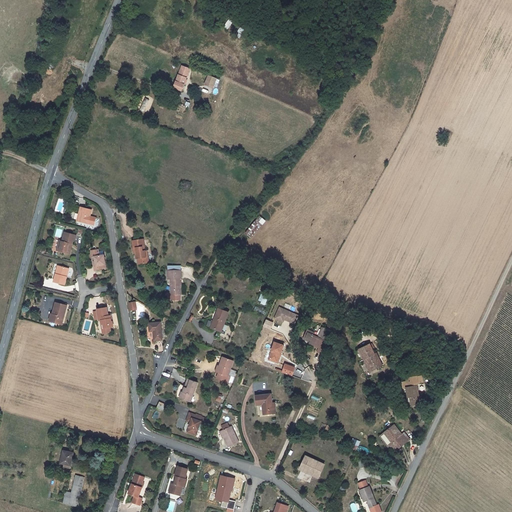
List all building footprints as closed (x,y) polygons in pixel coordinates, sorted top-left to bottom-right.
[(179,90),(187,68),(180,65),(176,75),(171,88),(179,90)] [(208,75),(204,85),(213,88),(217,78),(208,75)] [(138,109),(144,111),(149,100),(143,97),(138,109)] [(87,232),(92,234),(95,227),(89,225),(91,218),(80,215),(76,229),(87,232)] [(250,238),(266,221),(260,216),(245,233),(250,238)] [(75,243),(64,239),(62,248),(59,248),(56,257),(69,261),(73,247),(74,247),(75,243)] [(146,251),(144,239),(139,240),(133,240),(135,253),(136,253),(138,252),(139,258),(140,264),(150,263),(148,251),(146,251)] [(92,274),(93,278),(104,277),(102,263),(101,260),(100,259),(97,260),(96,258),(89,259),(90,265),(92,265),(93,270),(94,274),(92,274)] [(172,295),(172,300),(180,300),(180,295),(182,295),(182,271),(169,271),(168,279),(171,279),(171,295),(172,295)] [(61,293),(66,277),(56,273),(50,289),(61,293)] [(261,295),(258,301),(265,304),(268,297),(261,295)] [(67,305),(55,302),(52,314),(51,314),(49,321),(62,324),(67,305)] [(106,307),(96,309),(96,311),(98,319),(98,320),(99,320),(100,324),(103,324),(103,328),(106,327),(112,326),(110,315),(107,315),(107,314),(106,307)] [(280,310),(276,321),(284,324),(285,322),(296,326),(299,318),(280,310)] [(219,311),(212,330),(222,334),(230,315),(219,311)] [(149,322),(149,330),(152,330),(152,340),(160,340),(161,322),(149,322)] [(314,336),(310,334),(307,341),(311,343),(310,345),(319,349),(319,350),(316,356),(322,358),(331,335),(321,331),(317,341),(313,339),(314,336)] [(307,341),(310,334),(307,333),(303,343),(319,350),(319,349),(310,345),(311,343),(307,341)] [(270,363),(278,366),(281,360),(280,360),(280,358),(281,358),(285,349),(276,346),(272,355),(273,355),(270,363)] [(361,351),(367,366),(369,365),(373,374),(384,369),(380,360),(378,361),(372,347),(361,351)] [(233,363),(222,360),(219,369),(220,369),(218,375),(216,381),(227,385),(229,379),(227,378),(233,363)] [(292,376),(295,367),(284,364),(282,373),(292,376)] [(405,385),(406,390),(409,390),(410,400),(412,399),(414,409),(426,406),(424,397),(422,398),(419,386),(425,384),(424,378),(409,381),(409,384),(405,385)] [(192,398),(198,385),(191,382),(187,390),(185,389),(183,394),(181,394),(179,400),(187,403),(190,397),(192,398)] [(270,398),(261,399),(255,400),(256,408),(262,408),(263,418),(272,417),(272,416),(275,416),(273,406),(271,406),(270,398)] [(158,403),(155,410),(161,413),(164,406),(158,403)] [(190,424),(186,434),(195,437),(197,432),(202,434),(204,426),(205,426),(206,421),(189,415),(187,419),(191,420),(190,424)] [(223,440),(227,449),(238,444),(231,428),(229,429),(227,425),(221,428),(223,432),(220,433),(223,440)] [(394,426),(387,433),(395,442),(392,444),(390,446),(396,453),(410,442),(404,434),(402,436),(394,426)] [(395,442),(387,433),(385,434),(392,444),(395,442)] [(71,453),(61,451),(58,463),(62,464),(61,468),(68,470),(71,453)] [(308,458),(301,470),(309,474),(309,473),(315,475),(314,477),(319,479),(325,467),(308,458)] [(185,467),(175,464),(172,474),(174,474),(172,482),(169,491),(174,492),(174,490),(178,491),(180,484),(182,485),(184,477),(182,476),(185,467)] [(133,471),(126,491),(133,493),(130,500),(138,503),(140,496),(136,494),(140,485),(138,484),(139,480),(140,480),(142,474),(133,471)] [(235,478),(220,475),(214,500),(222,502),(220,506),(235,510),(236,502),(229,500),(235,478)] [(82,478),(73,476),(69,494),(63,492),(60,503),(75,507),(82,478)] [(371,511),(381,511),(380,509),(378,509),(378,508),(369,489),(359,494),(363,502),(361,503),(364,507),(368,505),(371,511)] [(283,511),(286,505),(275,502),(272,511),(271,511),(283,511)]
